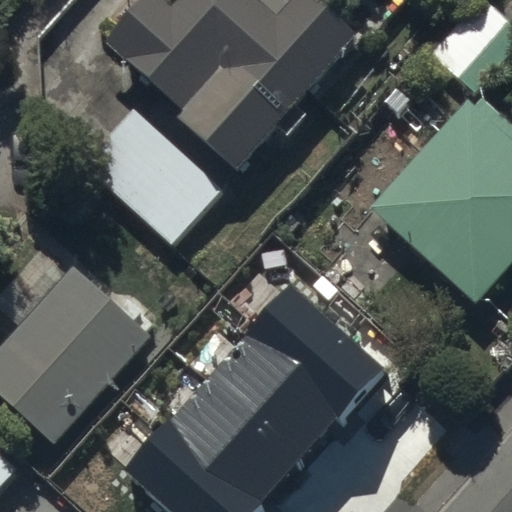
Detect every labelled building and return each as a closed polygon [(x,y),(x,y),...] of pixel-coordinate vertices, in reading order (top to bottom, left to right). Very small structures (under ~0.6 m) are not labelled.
[(101,64),(239,187),(359,53),(304,4),(293,16),(274,0),(169,0),(163,8),(156,2),(101,64)] [(438,69),(480,107),(511,71),(511,37),(487,15),(438,69)] [(378,230),(485,325),(511,295),(511,142),(481,115),(378,230)] [(354,145),(324,118),(286,159),(315,187),(354,145)] [(83,178),(174,259),(222,205),(131,124),(83,178)] [(294,285),(125,470),(171,511),(261,511),(389,371),(294,285)] [(147,357),(68,287),(0,363),(0,415),(53,463),(147,357)] [(0,500),(12,487),(0,477),(0,500)]
